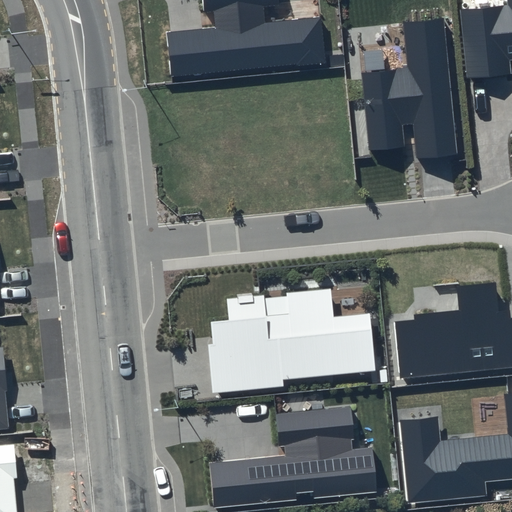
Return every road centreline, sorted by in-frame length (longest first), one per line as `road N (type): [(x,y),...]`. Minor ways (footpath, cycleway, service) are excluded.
road 1 (residential): [(511,212),(100,251)]
road 2 (tertiary): [(100,251),(127,511)]
road 3 (tertiary): [(69,0),(100,251)]
